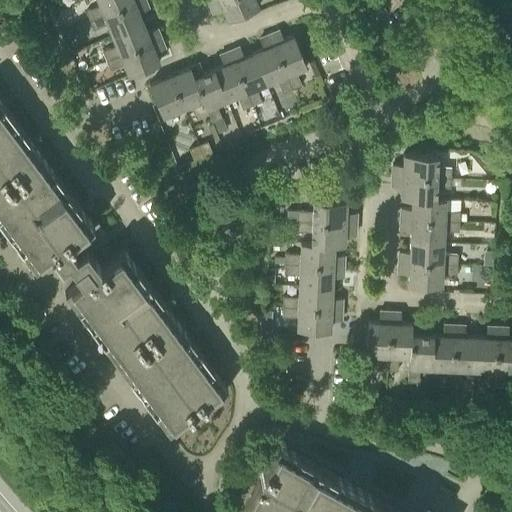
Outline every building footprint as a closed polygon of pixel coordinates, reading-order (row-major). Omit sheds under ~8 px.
[(112,34),(142,21),(139,12),(148,8),(145,0),(138,0),(89,20),(77,25),(79,31),(82,30),(83,29),(86,29),(88,29),(90,29),(92,30),(93,30),(108,24),(112,34)] [(89,20),(138,0),(97,0),(100,4),(85,10),(89,20)] [(215,0),(209,3),(213,14),(223,10),(227,20),(259,7),(255,0),(215,0)] [(105,59),(160,37),(156,28),(147,32),(142,21),(112,34),(116,45),(102,51),(105,59)] [(280,30),(269,34),(291,89),(301,85),(295,71),(306,66),(294,35),(284,40),(280,30)] [(291,89),(269,34),(259,38),(263,48),(253,52),(266,83),(276,78),(282,92),(291,89)] [(164,48),(160,37),(105,59),(110,70),(124,64),(128,74),(159,62),(155,52),(164,48)] [(266,83),(253,52),(244,56),(240,46),(229,50),(252,105),(261,101),(255,87),(266,83)] [(252,105),(229,50),(220,54),(224,64),(213,68),(226,99),(236,95),(242,109),(252,105)] [(226,99),(213,68),(204,72),(200,62),(189,67),(202,99),(211,121),(221,117),(215,103),(226,99)] [(202,99),(189,67),(170,75),(183,107),(202,99)] [(183,107),(170,75),(149,83),(162,116),(183,107)] [(0,100),(0,222),(35,269),(50,257),(59,269),(67,262),(80,280),(64,292),(169,432),(227,388),(123,248),(99,266),(77,237),(93,226),(0,100)] [(228,128),(223,117),(212,121),(217,133),(228,128)] [(212,153),(210,148),(207,141),(198,145),(203,157),(212,153)] [(194,161),(203,157),(198,145),(189,149),(194,161)] [(392,163),(392,174),(451,177),(451,167),(436,166),(437,154),(403,152),(403,163),(392,163)] [(451,177),(392,174),(391,185),(402,185),(401,196),(411,197),(435,198),(435,197),(436,186),(450,186),(451,177)] [(297,210),(296,219),(355,222),(356,211),(346,211),(347,199),(313,197),(313,210),(297,210)] [(435,198),(411,197),(410,207),(401,206),(400,218),(459,220),(460,209),(445,209),(445,197),(435,197),(435,198)] [(286,219),(296,219),(297,210),(287,209),(286,219)] [(459,220),(400,218),(400,229),(409,230),(409,239),(443,241),(444,230),(459,230),(459,220)] [(355,222),(296,219),(296,230),(311,231),(311,241),(334,243),(345,243),(345,233),(355,233),(355,222)] [(443,241),(409,239),(408,250),(399,250),(398,260),(457,263),(458,253),(443,252),(443,241)] [(334,243),(311,241),(300,241),(299,253),(285,252),(284,256),(284,262),(344,265),(344,254),(333,253),(334,243)] [(468,263),(468,255),(459,254),(458,263),(468,263)] [(457,263),(398,260),(398,272),(408,272),(407,283),(441,285),(441,273),(457,274),(457,263)] [(344,265),(284,262),(284,272),(298,273),(298,284),(332,286),(332,275),(343,276),(344,265)] [(332,286),(298,284),(297,296),(283,295),(282,305),(341,307),(342,297),(331,297),(332,286)] [(259,307),(260,292),(249,292),(249,307),(259,307)] [(341,307),(282,305),(282,316),(296,317),(296,328),(330,330),(330,319),(341,319),(341,307)] [(377,368),(388,369),(390,311),(379,310),(378,321),(367,320),(366,353),(377,353),(377,368)] [(390,311),(388,369),(398,369),(398,354),(408,355),(410,355),(411,322),(400,321),(401,311),(390,311)] [(271,321),(259,320),(259,331),(271,331),(271,321)] [(410,355),(408,355),(407,381),(418,382),(419,366),(431,367),(432,333),(422,332),(422,322),(411,322),(410,355)] [(432,333),(431,367),(441,367),(440,383),(451,383),(454,323),(444,323),(444,333),(432,333)] [(454,323),(451,383),(461,384),(462,368),(473,369),(475,335),(465,334),(465,324),(454,323)] [(475,335),(473,369),(485,369),(484,385),(494,385),(497,325),(486,325),(486,335),(475,335)] [(497,325),(494,385),(505,386),(505,370),(511,370),(511,335),(508,336),(508,326),(497,325)] [(511,414),(511,402),(503,403),(503,415),(511,414)] [(401,511),(278,443),(243,507),(250,511),(401,511)]
